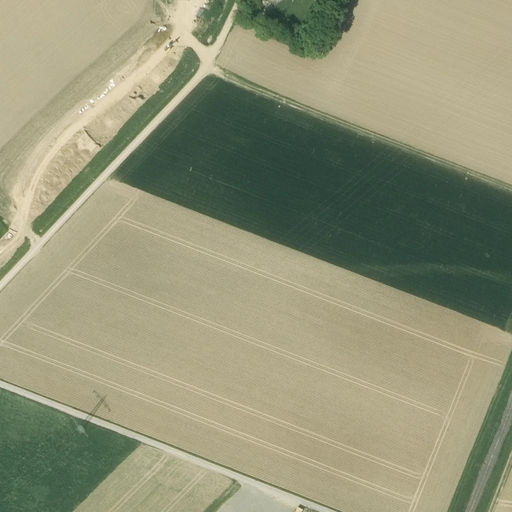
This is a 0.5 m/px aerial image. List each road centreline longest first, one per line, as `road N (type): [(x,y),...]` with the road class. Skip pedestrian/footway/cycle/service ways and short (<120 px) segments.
road 1 (track): [(324,511),(0,385)]
road 2 (track): [(204,68),(511,191)]
road 3 (track): [(0,285),(204,68)]
road 4 (track): [(452,511),(511,363)]
